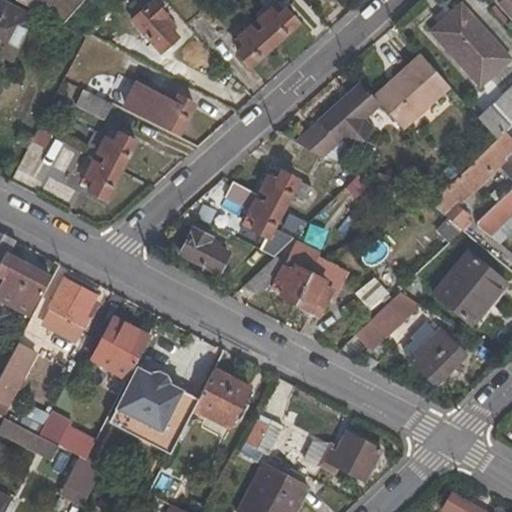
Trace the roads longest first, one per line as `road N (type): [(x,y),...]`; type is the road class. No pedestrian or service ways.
road 1 (residential): [(394,0),(102,262)]
road 2 (residential): [(102,262),(449,440)]
